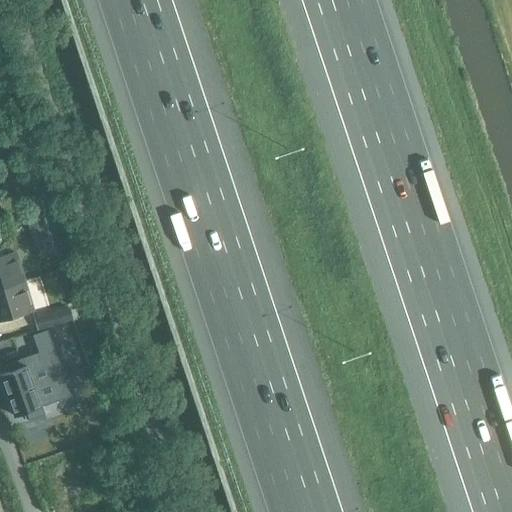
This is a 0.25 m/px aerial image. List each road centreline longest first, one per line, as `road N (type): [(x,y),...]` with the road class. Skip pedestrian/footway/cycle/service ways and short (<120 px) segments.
road 1 (motorway): [(133,0),(302,511)]
road 2 (motorway): [(511,508),(338,0)]
